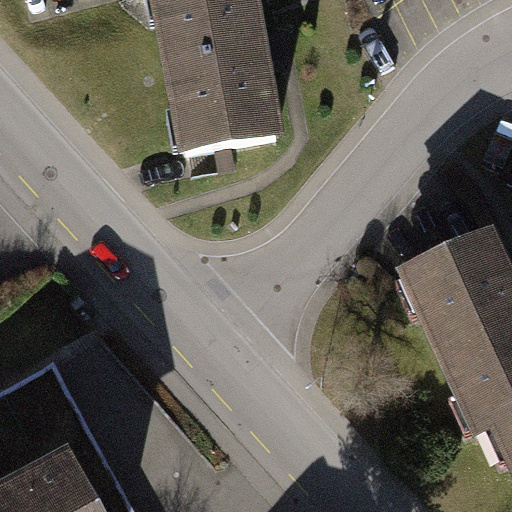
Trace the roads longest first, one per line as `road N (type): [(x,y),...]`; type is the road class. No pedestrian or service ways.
road 1 (residential): [(214,337),(417,121),(511,54)]
road 2 (tertiary): [(214,337),(0,105)]
road 3 (tertiary): [(365,511),(214,337)]
